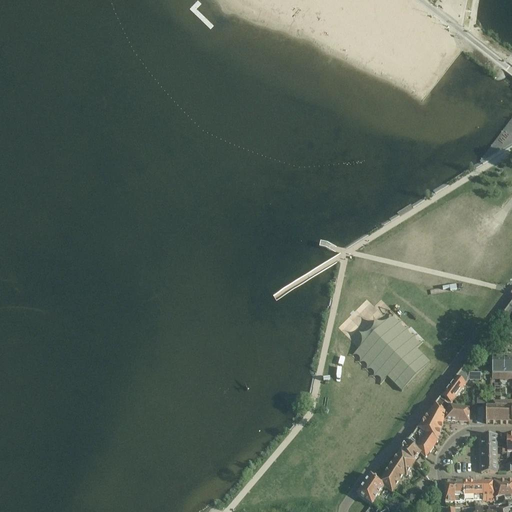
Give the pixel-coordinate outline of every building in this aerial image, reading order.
[(511,358),(492,359),(492,375),(499,375),(506,375),(511,374),(511,358)] [(466,385),(467,382),(481,382),(480,375),(469,375),(460,373),(449,388),(459,395),(466,385)] [(451,405),(459,395),(449,388),(442,397),(451,405)] [(500,424),(500,401),(492,401),(492,409),(486,409),(486,424),(500,424)] [(511,424),(511,401),(500,401),(500,424),(511,424)] [(438,443),(444,423),(443,423),(446,414),(435,406),(418,430),(424,434),(438,443)] [(470,424),(470,409),(450,406),(449,406),(446,414),(443,423),(444,423),(470,424)] [(437,444),(438,443),(424,434),(414,448),(414,449),(420,454),(419,454),(426,460),(429,456),(432,451),(437,444)] [(497,449),(497,436),(481,436),(481,449),(497,449)] [(413,461),(419,454),(420,454),(414,449),(414,448),(408,443),(401,452),(413,461)] [(497,462),(497,449),(481,449),(482,462),(497,462)] [(407,477),(416,463),(413,461),(401,452),(381,483),(371,476),(357,496),(370,505),(372,507),(384,489),(393,495),(405,476),(407,477)] [(497,474),(497,462),(482,462),(482,474),(497,474)] [(510,502),(511,502),(511,482),(493,483),(494,501),(495,501),(495,500),(504,499),(504,502),(510,502)] [(472,503),(472,483),(463,484),(463,503),(472,503)] [(494,503),(494,501),(493,483),(472,483),(472,503),(484,502),(484,503),(494,503)] [(453,504),(454,484),(445,484),(445,504),(453,504)] [(463,503),(463,484),(454,484),(453,504),(455,504),(463,503)]
